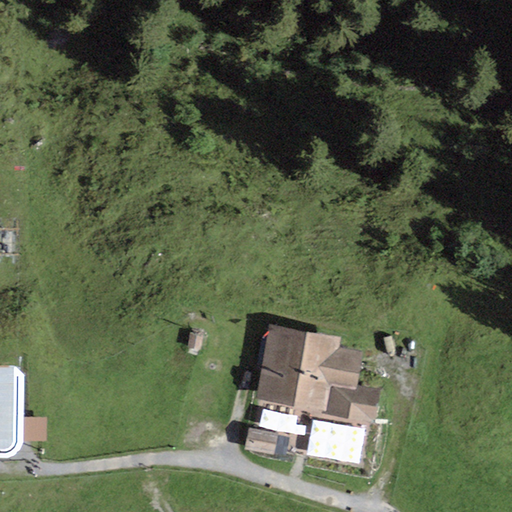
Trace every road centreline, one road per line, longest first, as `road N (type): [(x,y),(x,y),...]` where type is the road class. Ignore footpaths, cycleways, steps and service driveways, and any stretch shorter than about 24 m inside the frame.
road 1 (track): [(379,511),(215,464),(139,459),(0,471)]
road 2 (track): [(403,388),(368,507)]
